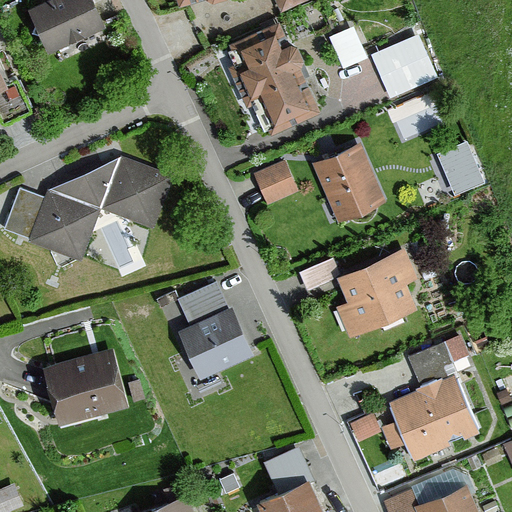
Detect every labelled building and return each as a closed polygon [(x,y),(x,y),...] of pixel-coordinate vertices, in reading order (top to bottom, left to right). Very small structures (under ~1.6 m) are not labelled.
[(99,31),(85,0),(57,0),(27,14),(46,55),(99,31)] [(174,0),(177,9),(205,1),(207,9),(232,1),(231,0),(174,0)] [(273,0),(280,15),(313,1),(312,0),(273,0)] [(355,16),(333,26),(347,57),(369,47),(355,16)] [(372,45),(391,90),(440,70),(421,25),(372,45)] [(283,49),(274,28),(226,49),(234,66),(228,69),(246,111),(252,109),(266,139),(317,116),(301,80),(306,78),(291,45),(283,49)] [(399,135),(445,126),(438,90),(391,99),(399,135)] [(467,141),(437,154),(455,196),(485,183),(467,141)] [(386,204),(361,146),(313,166),(337,224),(386,204)] [(172,180),(119,160),(46,193),(43,200),(18,191),(2,233),(28,242),(27,245),(82,265),(101,213),(153,232),(172,180)] [(284,160),(253,173),(267,205),(299,191),(284,160)] [(301,261),(307,280),(341,269),(335,250),(301,261)] [(404,251),(335,279),(346,306),(338,310),(350,339),(416,312),(405,286),(416,281),(404,251)] [(179,332),(201,380),(253,357),(231,309),(227,311),(216,285),(177,303),(189,327),(179,332)] [(127,406),(112,349),(46,367),(61,423),(127,406)] [(453,378),(388,405),(396,423),(384,428),(393,449),(404,444),(412,463),(477,436),(453,378)] [(363,433),(382,420),(372,403),(352,416),(363,433)] [(264,472),(275,494),(253,504),(256,511),(322,511),(296,457),(264,472)] [(233,474),(220,480),(226,493),(240,487),(233,474)] [(474,511),(463,486),(417,505),(411,490),(385,501),(389,511),(474,511)] [(0,511),(13,511),(21,509),(12,487),(0,492),(0,511)] [(145,511),(190,511),(185,497),(145,511)]
